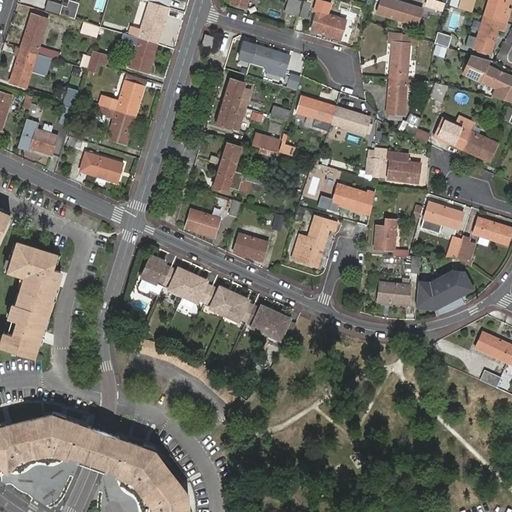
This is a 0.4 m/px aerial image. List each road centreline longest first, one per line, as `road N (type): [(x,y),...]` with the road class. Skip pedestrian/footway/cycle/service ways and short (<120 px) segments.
road 1 (residential): [(134,220),(105,307),(103,433),(72,511)]
road 2 (residential): [(200,10),(134,220)]
road 3 (residential): [(322,307),(134,220)]
road 4 (residential): [(496,296),(459,317),(414,328),(369,325),(322,307)]
road 5 (residential): [(342,67),(321,50),(200,10)]
road 6 (residential): [(0,158),(134,220)]
